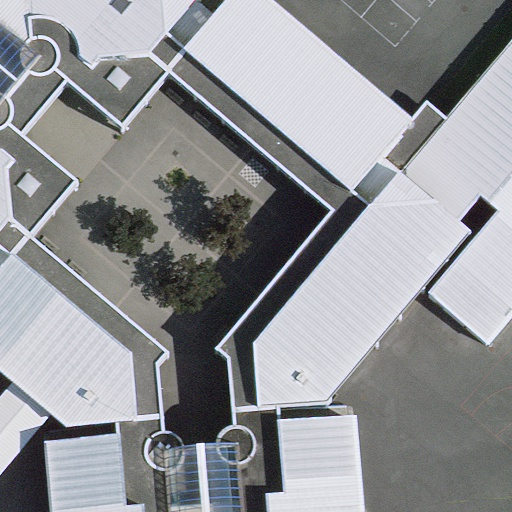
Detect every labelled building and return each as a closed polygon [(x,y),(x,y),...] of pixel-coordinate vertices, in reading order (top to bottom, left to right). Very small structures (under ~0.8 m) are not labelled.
[(0,0),(0,348),(23,367),(73,309),(16,262),(11,265),(0,252),(0,241),(12,227),(7,178),(14,170),(1,157),(0,157),(0,135),(12,128),(14,122),(15,117),(15,113),(13,106),(10,101),(27,79),(36,83),(45,79),(51,76),(55,72),(58,65),(61,56),(57,45),(68,33),(72,39),(74,45),(76,53),(78,62),(94,74),(102,64),(153,60),(169,40),(372,212),(253,352),(259,415),(280,412),(281,428),(278,429),(279,446),(284,497),(268,499),(268,511),(362,511),(355,422),(330,423),(327,408),(332,403),(321,394),(460,227),(480,201),(502,216),(431,299),(487,346),(511,316),(511,47),(446,124),(411,127),(398,141),(235,0),(0,0)] [(235,0),(398,141),(411,127),(264,0),(235,0)] [(156,439),(164,436),(157,374),(168,360),(32,242),(80,189),(27,143),(70,91),(124,137),(170,83),(329,217),(217,353),(231,369),(235,430),(245,431),(251,434),(254,437),(257,441),(259,448),(279,446),(278,429),(281,428),(280,412),(259,415),(253,352),(372,212),(169,40),(153,60),(102,64),(94,74),(78,62),(76,53),(74,45),(72,39),(68,33),(57,45),(61,56),(58,65),(55,72),(51,76),(45,79),(36,83),(27,79),(10,101),(13,106),(15,113),(15,117),(14,122),(12,128),(0,135),(0,157),(1,157),(14,170),(7,178),(12,227),(0,241),(0,252),(11,265),(16,262),(73,309),(125,353),(135,362),(139,422),(120,426),(119,440),(124,440),(126,461),(146,459),(147,451),(151,444),(156,439)] [(470,238),(460,227),(321,394),(332,403),(470,238)] [(64,427),(125,353),(73,309),(23,367),(11,381),(21,389),(48,413),(64,427)] [(0,372),(11,381),(23,367),(0,348),(0,372)] [(48,448),(51,511),(146,511),(146,509),(130,510),(126,461),(124,440),(119,440),(120,426),(139,422),(135,362),(125,353),(64,427),(69,444),(48,448)] [(0,470),(48,413),(21,389),(0,413),(0,470)] [(219,446),(218,452),(220,459),(227,464),(233,468),(240,469),(243,468),(248,466),(252,464),(255,458),(258,451),(259,448),(257,441),(254,437),(251,434),(245,431),(235,430),(230,433),(225,436),(221,440),(219,446)] [(147,451),(146,459),(150,466),(154,470),(159,473),(166,475),(172,474),(174,473),(177,472),(181,469),(184,465),(187,460),(187,455),(184,445),(181,441),(177,437),(170,436),(164,436),(156,439),(151,444),(147,451)] [(243,468),(240,469),(244,511),(268,511),(268,499),(284,497),(279,446),(259,448),(258,451),(255,458),(252,464),(248,466),(243,468)] [(244,511),(240,469),(233,468),(227,464),(220,459),(218,452),(187,455),(187,460),(184,465),(181,469),(177,472),(174,473),(172,474),(166,475),(168,511),(244,511)] [(168,511),(166,475),(159,473),(154,470),(150,466),(146,459),(126,461),(130,510),(146,509),(146,511),(168,511)]
